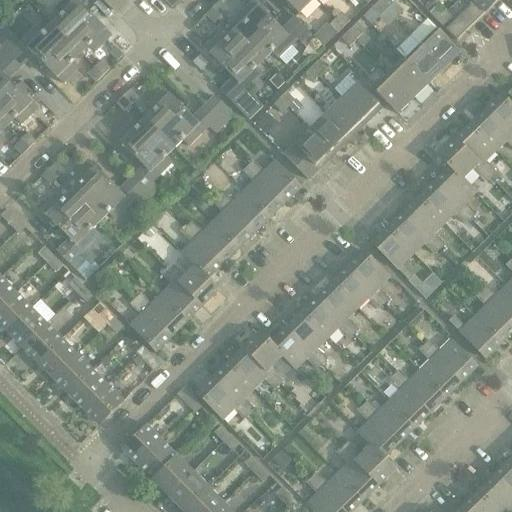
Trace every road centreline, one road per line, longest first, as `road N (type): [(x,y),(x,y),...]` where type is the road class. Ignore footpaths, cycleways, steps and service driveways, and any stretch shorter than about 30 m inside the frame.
road 1 (residential): [(132,511),(84,466),(511,42)]
road 2 (residential): [(0,191),(154,40)]
road 3 (residential): [(399,511),(511,400)]
